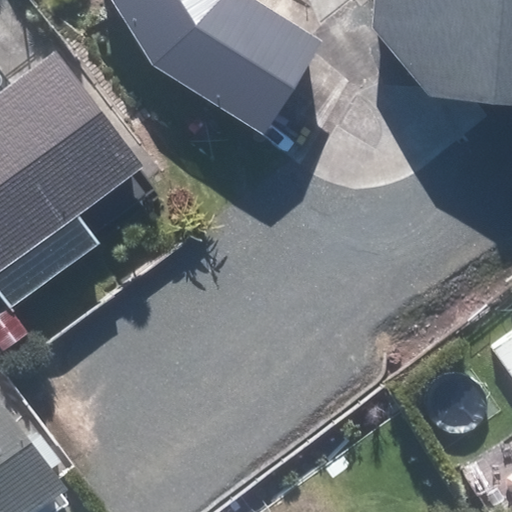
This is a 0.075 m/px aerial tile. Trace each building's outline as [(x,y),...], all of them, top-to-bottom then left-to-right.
[(303,46),(230,0),(95,0),(132,69),(245,141),(303,46)] [(511,0),(375,0),(373,32),(430,98),(511,106),(511,0)] [(0,268),(119,173),(28,58),(0,80),(0,268)] [(511,331),(482,351),(511,394),(511,331)] [(0,511),(30,511),(54,495),(0,421),(0,511)]
